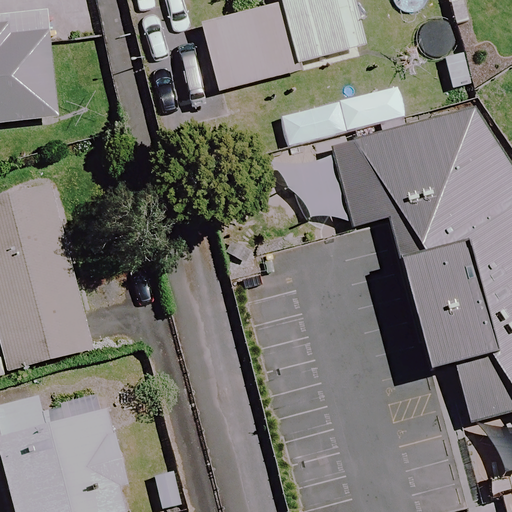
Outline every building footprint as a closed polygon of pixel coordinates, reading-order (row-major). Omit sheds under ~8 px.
[(273,0),(276,8),(197,30),(215,97),(360,56),(344,0),(273,0)] [(0,129),(53,123),(41,20),(0,25),(0,129)] [(511,136),(511,96),(508,90),(486,106),(509,139),(511,136)] [(0,203),(0,380),(5,379),(3,375),(86,353),(42,192),(0,203)] [(472,335),(445,231),(412,239),(439,343),(472,335)] [(355,363),(345,323),(255,344),(267,394),(305,385),(321,452),(419,428),(401,352),(355,363)] [(511,338),(489,349),(511,401),(511,338)] [(0,477),(9,511),(121,511),(115,487),(125,484),(119,462),(102,395),(55,407),(60,427),(0,442),(0,477)]
